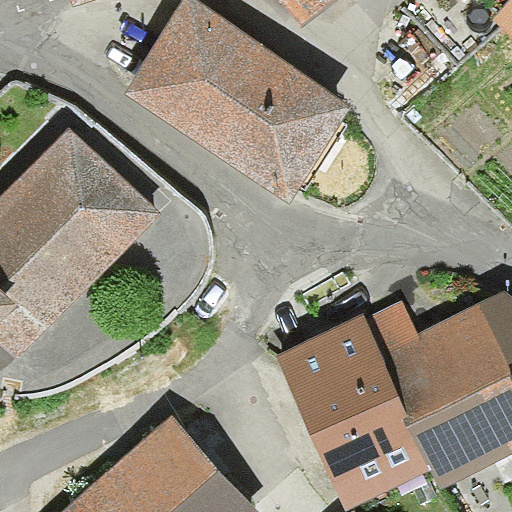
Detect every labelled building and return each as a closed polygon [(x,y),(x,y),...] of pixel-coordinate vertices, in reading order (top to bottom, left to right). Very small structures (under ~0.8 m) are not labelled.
[(185,0),(163,0),(108,82),(272,185),(334,100),(185,0)] [(305,0),(259,0),(278,20),(305,0)] [(511,0),(490,23),(511,45),(511,0)] [(47,124),(0,172),(0,341),(132,205),(47,124)] [(394,300),(260,350),(323,498),(411,450),(426,482),(511,436),(511,308),(489,298),(409,329),(394,300)] [(165,415),(50,511),(228,511),(236,505),(165,415)]
